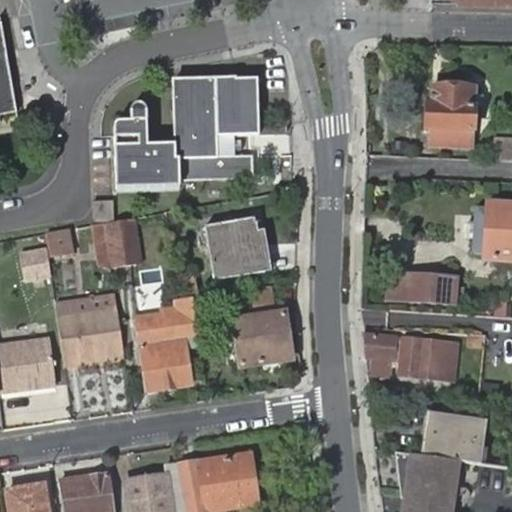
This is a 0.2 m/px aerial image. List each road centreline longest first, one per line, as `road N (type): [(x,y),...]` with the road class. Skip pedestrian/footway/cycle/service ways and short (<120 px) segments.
road 1 (unclassified): [(0,218),(38,211),(74,182),(81,105),(106,65),(178,42),(293,23)]
road 2 (residential): [(0,452),(334,398)]
road 3 (tertiary): [(331,126),(334,398)]
road 4 (residential): [(511,26),(335,23)]
